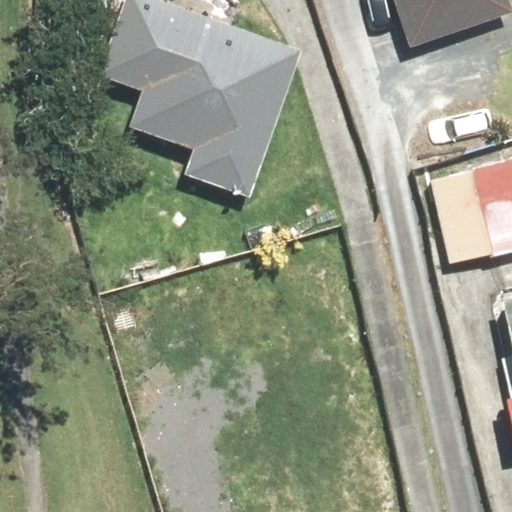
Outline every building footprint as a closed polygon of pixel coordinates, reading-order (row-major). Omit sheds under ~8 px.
[(292,59),(118,0),(112,0),(82,88),(129,103),(118,137),(182,158),(175,181),(242,204),(292,59)] [(496,0),(380,0),(398,53),(503,19),(496,0)] [(378,68),(344,80),(382,186),(416,174),(378,68)] [(511,166),(433,181),(449,270),(511,258),(511,166)] [(202,268),(118,289),(141,376),(224,355),(202,268)] [(511,304),(486,310),(511,432),(511,304)] [(369,511),(336,344),(222,366),(251,511),(369,511)]
